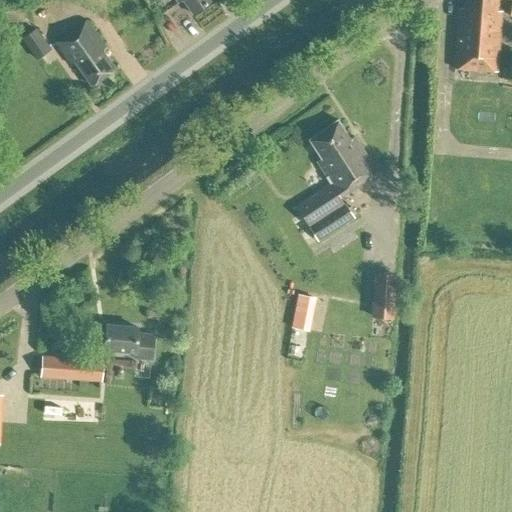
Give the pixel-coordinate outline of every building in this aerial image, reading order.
[(6,0),(6,9),(31,9),(30,0),(6,0)] [(175,0),(178,3),(182,0),(192,14),(211,0),(175,0)] [(463,0),(463,9),(458,8),(454,68),(497,71),(501,11),(496,11),(497,0),(463,0)] [(73,61),(91,86),(115,68),(102,50),(105,47),(86,20),(55,43),(70,64),(73,61)] [(50,49),(36,29),(22,38),(36,58),(50,49)] [(353,219),(343,204),(339,197),(377,171),(355,136),(349,140),(337,121),(310,140),(322,159),(316,163),(330,184),(296,206),(301,214),(318,240),(353,219)] [(292,324),(310,328),(316,296),(297,292),(292,324)] [(394,296),(372,295),(370,317),(392,318),(394,296)] [(137,334),(137,328),(106,325),(104,349),(134,352),(133,358),(151,359),(153,335),(137,334)] [(103,361),(42,357),(41,377),(101,381),(103,361)]
